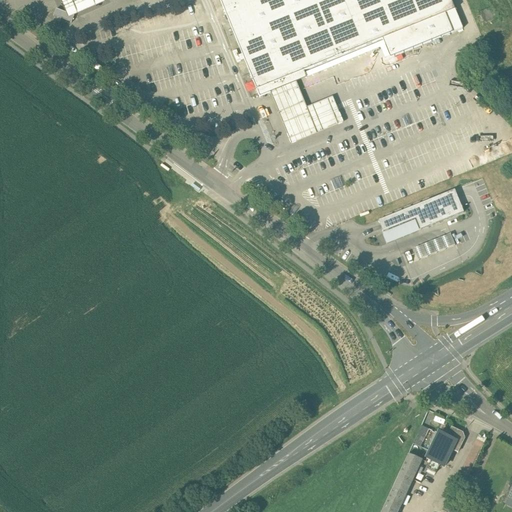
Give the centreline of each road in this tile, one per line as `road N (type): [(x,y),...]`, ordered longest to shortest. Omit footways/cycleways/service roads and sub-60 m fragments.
road 1 (unclassified): [(381,309),(0,22)]
road 2 (primary): [(430,361),(212,511)]
road 3 (primary): [(511,305),(448,321),(381,309)]
